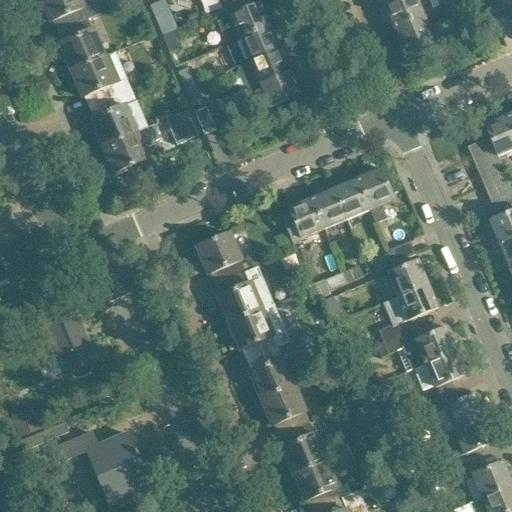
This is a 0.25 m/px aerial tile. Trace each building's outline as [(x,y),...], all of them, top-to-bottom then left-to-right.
[(62,31),(88,20),(101,15),(95,2),(83,7),(79,0),(40,0),(50,24),(58,21),(62,31)] [(398,0),(382,7),(392,30),(423,17),(433,12),(427,0),(398,0)] [(465,0),(475,22),(487,17),(479,0),(465,0)] [(486,0),(493,15),(504,10),(499,0),(486,0)] [(217,23),(226,45),(270,26),(261,4),(229,17),(229,18),(217,23)] [(423,17),(392,30),(402,53),(434,40),(433,39),(423,17)] [(155,22),(161,37),(170,33),(164,18),(155,22)] [(60,46),(71,72),(104,58),(103,56),(88,20),(62,31),(67,43),(60,46)] [(235,68),(248,63),(280,50),(270,26),(226,45),(225,45),(235,68)] [(170,33),(161,37),(169,56),(178,52),(170,33)] [(248,63),(258,85),(289,72),(280,50),(248,63)] [(90,96),(94,106),(131,90),(115,51),(103,56),(104,58),(71,72),(82,99),(90,96)] [(177,76),(183,90),(193,86),(187,72),(177,76)] [(289,72),(258,85),(268,110),(300,96),(289,72)] [(193,86),(183,90),(191,109),(200,105),(193,86)] [(92,121),(103,147),(136,133),(135,131),(124,105),(136,100),(131,90),(94,106),(99,118),(92,121)] [(215,132),(204,108),(193,112),(204,137),(215,132)] [(165,121),(176,147),(197,138),(198,140),(199,139),(187,111),(165,121)] [(489,139),(495,153),(497,158),(511,151),(511,129),(507,118),(484,127),(489,139)] [(136,133),(103,147),(114,175),(148,161),(142,148),(145,147),(149,148),(155,146),(156,142),(160,141),(153,124),(135,131),(136,133)] [(467,149),(473,162),(495,153),(489,139),(467,149)] [(473,162),(479,176),(501,166),(497,158),(495,153),(473,162)] [(479,176),(484,188),(506,179),(501,166),(479,176)] [(381,171),(357,181),(370,212),(376,225),(387,220),(382,207),(394,202),(381,171)] [(484,188),(490,201),(511,192),(506,179),(484,188)] [(357,181),(334,191),(347,222),(370,212),(357,181)] [(334,191),(311,200),(324,231),(347,222),(334,191)] [(511,192),(490,201),(495,213),(511,205),(511,192)] [(324,231),(311,200),(288,210),(291,217),(282,220),(292,245),(324,231)] [(494,249),(499,246),(511,240),(511,213),(484,225),(494,249)] [(215,274),(220,284),(246,273),(230,235),(196,249),(208,277),(215,274)] [(511,240),(499,246),(509,269),(511,267),(511,240)] [(386,253),(388,256),(389,255),(393,265),(415,256),(410,243),(386,253)] [(389,255),(388,256),(371,263),(375,273),(393,265),(389,255)] [(0,283),(9,279),(7,275),(8,274),(2,260),(1,261),(0,257),(0,283)] [(387,276),(397,299),(397,300),(428,287),(418,263),(387,276)] [(358,267),(342,274),(347,285),(363,278),(358,267)] [(246,273),(220,284),(225,296),(217,299),(229,326),(262,312),(272,308),(260,282),(263,280),(258,268),(246,273)] [(347,285),(342,274),(309,287),(315,302),(330,296),(329,293),(347,285)] [(379,332),(385,344),(407,335),(403,325),(438,310),(428,287),(397,300),(397,299),(382,305),(391,327),(379,332)] [(322,302),(327,314),(328,316),(339,312),(333,297),(322,302)] [(96,362),(95,361),(92,362),(80,333),(83,332),(76,315),(58,323),(51,306),(29,315),(37,334),(46,330),(64,375),(69,373),(71,377),(74,378),(78,379),(82,378),(87,376),(91,373),(93,368),(91,364),(96,362)] [(247,349),(252,360),(278,349),(290,344),(274,306),(262,312),(229,326),(240,352),(247,349)] [(413,371),(413,372),(456,353),(446,330),(411,344),(407,335),(385,344),(389,356),(397,353),(406,373),(411,371),(411,372),(413,371)] [(249,374),(260,401),(294,387),(278,349),(252,360),(256,371),(249,374)] [(408,399),(413,411),(436,401),(431,389),(434,388),(435,390),(466,377),(456,353),(413,372),(422,393),(408,399)] [(279,425),(284,436),(310,425),(294,387),(260,401),(272,428),(279,425)] [(453,432),(454,433),(484,420),(474,397),(444,410),(441,412),(436,401),(413,411),(418,423),(432,416),(441,437),(453,432)] [(484,420),(454,433),(463,456),(494,444),(484,420)] [(281,450),(293,478),(326,463),(310,425),(284,436),(288,447),(281,450)] [(376,430),(368,434),(373,444),(381,441),(376,430)] [(92,435),(74,443),(57,450),(63,464),(87,454),(112,511),(133,502),(130,495),(149,487),(136,458),(138,457),(136,452),(134,453),(127,435),(98,448),(92,435)] [(436,466),(441,478),(464,468),(459,457),(436,466)] [(311,500),(316,511),(342,501),(326,463),(293,478),(304,503),(311,500)] [(472,476),(482,500),(482,501),(511,487),(511,485),(503,463),(472,476)] [(464,468),(441,478),(446,490),(469,480),(464,468)] [(511,511),(511,487),(482,501),(482,500),(469,505),(471,511),(511,511)] [(366,511),(359,494),(342,501),(316,511),(366,511)]
